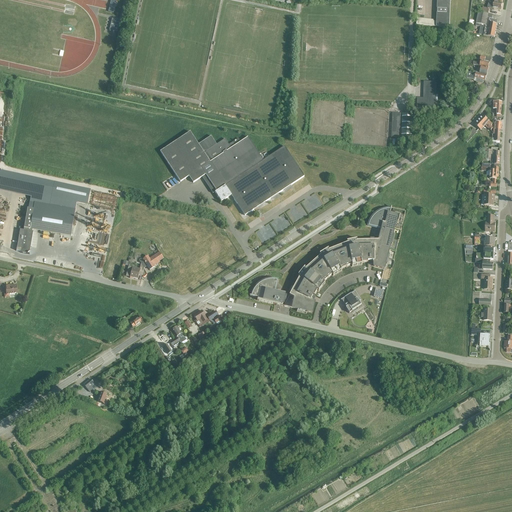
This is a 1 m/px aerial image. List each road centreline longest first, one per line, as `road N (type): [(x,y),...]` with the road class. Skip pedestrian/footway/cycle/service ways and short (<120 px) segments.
road 1 (tertiary): [(204,294),(460,124),(492,79),(505,28)]
road 2 (residential): [(315,511),(511,394)]
road 3 (tertiary): [(0,427),(187,304)]
road 4 (unclassified): [(187,304),(0,258)]
road 5 (residential): [(495,362),(314,325)]
road 6 (residential): [(495,362),(502,214),(511,208)]
road 7 (unknown): [(244,243),(248,231),(314,189),(358,193)]
road 8 (tertiary): [(511,208),(505,164),(511,76)]
